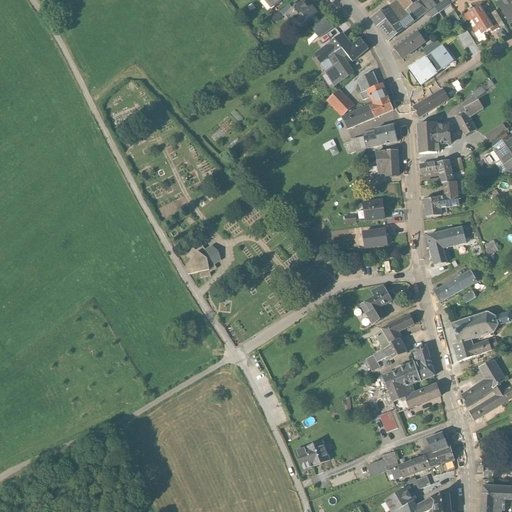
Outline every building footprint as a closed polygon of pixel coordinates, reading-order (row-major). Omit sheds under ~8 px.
[(263,0),(272,10),(285,0),(263,0)] [(397,0),(394,2),(404,15),(421,2),(428,0),(427,0),(397,0)] [(427,0),(428,0),(421,2),(404,15),(407,19),(406,20),(412,27),(424,18),(432,20),(456,1),(455,0),(427,0)] [(511,0),(504,0),(498,4),(511,25),(511,24),(511,0)] [(394,2),(387,8),(394,18),(400,25),(406,20),(407,19),(404,15),(394,2)] [(309,10),(305,4),(284,19),(290,27),(292,26),(295,30),(317,14),(313,8),(309,10)] [(490,16),(483,5),(473,11),(474,12),(471,14),(470,13),(465,16),(475,33),(479,30),(483,35),(490,31),(491,33),(498,29),(490,16)] [(370,19),(378,30),(394,18),(387,8),(370,19)] [(495,13),(490,16),(498,29),(503,26),(495,13)] [(394,18),(378,30),(389,44),(412,27),(406,20),(400,25),(394,18)] [(333,30),(326,20),(312,30),(319,40),(333,30)] [(426,43),(418,33),(395,50),(403,61),(426,43)] [(474,44),(466,33),(457,40),(464,50),(474,44)] [(352,46),(342,34),(327,47),(334,57),(342,51),(348,58),(353,63),(368,49),(361,39),(352,46)] [(427,59),(441,49),(436,41),(421,52),(426,58),(427,59)] [(334,57),(327,47),(313,56),(325,73),(332,68),(328,61),(334,57)] [(452,63),(441,49),(427,59),(426,58),(410,70),(421,85),(452,63)] [(344,61),(348,58),(342,51),(334,57),(328,61),(332,68),(325,73),(334,86),(353,73),(344,61)] [(356,84),(360,94),(378,87),(373,73),(361,78),(356,84)] [(457,82),(452,85),(455,89),(457,92),(462,89),(457,82)] [(490,82),(473,94),(476,99),(485,94),(484,92),(493,86),(490,82)] [(389,100),(383,85),(378,87),(360,94),(363,102),(368,99),(371,107),(389,100)] [(452,85),(443,91),(446,95),(455,89),(452,85)] [(443,91),(430,99),(436,108),(449,100),(446,95),(443,91)] [(353,107),(338,92),(327,103),(342,118),(353,107)] [(436,108),(430,99),(414,109),(420,118),(436,108)] [(394,112),(389,100),(371,107),(370,108),(375,120),(394,112)] [(483,112),(478,103),(464,111),(465,113),(455,119),(465,137),(475,131),(469,120),(483,112)] [(375,120),(370,108),(343,119),(348,132),(375,120)] [(438,128),(437,124),(416,125),(418,157),(438,156),(438,148),(450,147),(449,127),(438,128)] [(489,145),(490,146),(508,134),(503,126),(484,138),(489,145)] [(368,133),(362,134),(363,138),(367,152),(398,144),(393,127),(375,131),(368,133)] [(511,152),(511,135),(492,149),(500,161),(511,152)] [(367,152),(363,138),(351,141),(344,144),(349,155),(357,153),(360,159),(367,152)] [(329,151),(336,148),(333,141),(323,146),(326,153),(329,151)] [(339,154),(336,148),(329,151),(333,157),(339,154)] [(511,152),(500,161),(508,172),(511,168),(511,152)] [(384,153),(375,156),(377,166),(378,177),(384,177),(384,179),(398,179),(397,153),(384,153)] [(441,188),(455,185),(449,162),(420,166),(422,179),(438,177),(441,188)] [(441,188),(443,199),(423,202),(426,220),(441,217),(440,211),(460,208),(456,185),(455,185),(441,188)] [(382,202),(364,204),(367,223),(384,221),(382,202)] [(461,230),(427,238),(434,267),(445,264),(442,251),(465,246),(461,230)] [(385,231),(363,234),(365,249),(387,245),(385,231)] [(499,252),(494,243),(488,245),(489,246),(486,248),(487,251),(485,252),(489,259),(494,257),(494,255),(499,252)] [(192,260),(185,268),(188,275),(199,273),(201,279),(210,276),(210,273),(216,269),(214,265),(221,262),(213,248),(205,251),(202,246),(196,251),(193,249),(187,257),(192,260)] [(313,261),(316,266),(324,261),(320,255),(313,261)] [(473,271),(458,279),(464,290),(478,281),(473,271)] [(464,290),(458,279),(434,292),(440,303),(464,290)] [(392,300),(383,285),(373,291),(376,295),(360,305),(373,326),(384,319),(378,309),(392,300)] [(477,296),(473,290),(463,297),(466,303),(477,296)] [(488,313),(452,324),(458,343),(458,345),(473,340),(494,334),(498,327),(496,318),(488,313)] [(510,314),(496,318),(498,327),(511,322),(511,321),(510,315),(510,314)] [(414,324),(409,315),(381,329),(389,345),(400,339),(397,332),(414,324)] [(407,354),(400,339),(389,345),(390,346),(374,354),(378,363),(389,357),(391,362),(407,354)] [(458,343),(454,344),(460,362),(492,352),(492,351),(489,342),(488,339),(474,344),(473,340),(458,345),(458,343)] [(494,340),(489,342),(492,351),(497,349),(494,340)] [(414,361),(382,375),(392,401),(406,395),(405,392),(414,388),(413,385),(435,375),(426,344),(416,347),(417,349),(411,351),(414,361)] [(380,368),(378,363),(374,354),(366,358),(373,372),(380,368)] [(505,379),(495,360),(479,368),(485,379),(462,395),(461,396),(466,408),(506,381),(505,379)] [(406,395),(411,407),(440,396),(435,381),(414,388),(405,392),(406,395)] [(496,396),(468,413),(474,422),(511,399),(511,385),(506,389),(503,385),(493,391),(496,396)] [(406,395),(392,401),(397,412),(411,407),(406,395)] [(397,429),(391,412),(380,416),(387,433),(397,429)] [(445,432),(428,438),(433,451),(450,445),(445,432)] [(322,442),(296,452),(303,472),(330,461),(322,442)] [(433,451),(426,454),(431,468),(455,460),(450,445),(433,451)] [(382,456),(384,459),(387,468),(399,464),(394,451),(382,456)] [(431,468),(426,454),(399,464),(403,475),(404,477),(431,468)] [(387,468),(384,459),(367,464),(371,476),(388,470),(387,468)] [(403,475),(399,464),(387,468),(388,470),(390,474),(393,473),(395,478),(403,475)] [(430,484),(427,476),(417,480),(415,477),(408,480),(409,482),(411,486),(420,488),(430,484)] [(511,486),(482,486),(482,495),(495,495),(495,501),(505,501),(511,501),(511,486)] [(409,487),(387,498),(394,511),(416,500),(409,487)] [(434,511),(455,511),(452,489),(440,490),(433,495),(434,511)] [(102,491),(92,495),(95,502),(105,498),(102,491)] [(323,498),(328,511),(338,507),(333,494),(323,498)] [(434,511),(433,495),(417,503),(419,511),(420,511),(429,509),(429,511),(434,511)] [(495,495),(482,495),(481,511),(501,511),(502,511),(505,511),(505,501),(495,501),(495,495)] [(419,511),(417,503),(416,500),(394,511),(419,511)]
